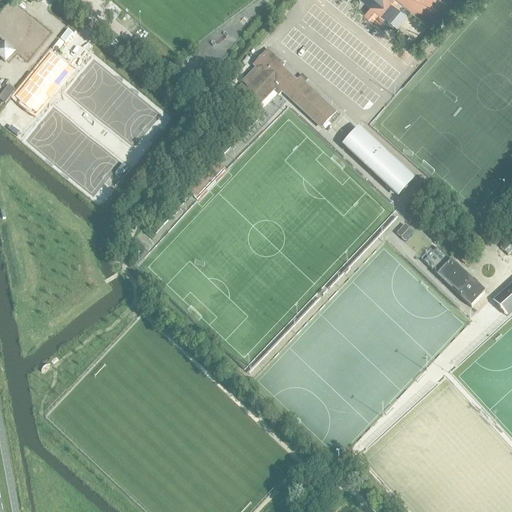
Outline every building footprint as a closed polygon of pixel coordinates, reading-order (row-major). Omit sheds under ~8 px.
[(390,0),(362,0),(372,7),(366,15),(383,29),(400,8),(390,0)] [(51,51),(0,112),(0,114),(26,136),(78,74),(51,51)] [(287,92),(323,127),(337,112),(299,78),(294,84),(279,71),(284,66),(275,58),(275,57),(268,51),(265,55),(255,66),(257,67),(243,83),(243,84),(235,93),(240,98),(254,111),(273,91),(279,96),(283,92),(285,94),(287,92)] [(410,182),(357,134),(343,150),(395,198),(410,182)] [(511,251),(511,245),(508,240),(500,248),(508,256),(511,251)] [(485,294),(474,283),(437,249),(424,263),(471,308),(485,294)] [(511,312),(511,285),(493,302),(507,317),(511,312)]
